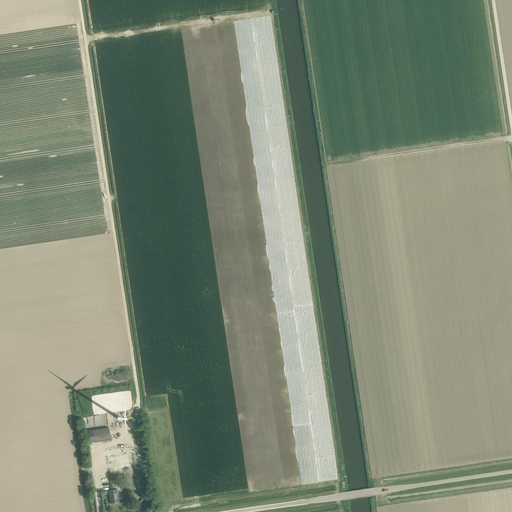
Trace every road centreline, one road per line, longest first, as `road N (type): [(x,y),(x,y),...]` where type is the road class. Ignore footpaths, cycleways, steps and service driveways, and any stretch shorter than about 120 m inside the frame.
road 1 (unclassified): [(231,511),(511,470)]
road 2 (track): [(511,130),(492,0)]
